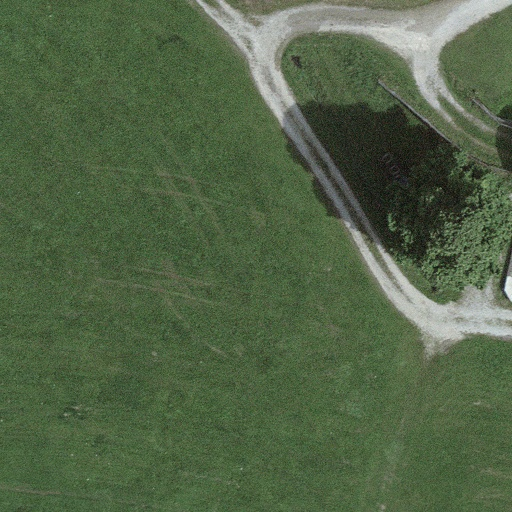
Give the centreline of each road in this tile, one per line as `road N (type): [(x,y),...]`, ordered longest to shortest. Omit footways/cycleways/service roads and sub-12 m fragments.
road 1 (track): [(434,321),(315,154),(270,72),(266,42),(343,21),(420,30),(464,0)]
road 2 (track): [(420,30),(444,98),(493,141),(511,144)]
